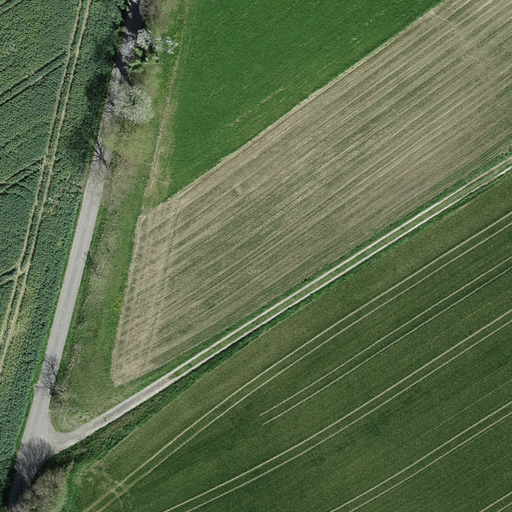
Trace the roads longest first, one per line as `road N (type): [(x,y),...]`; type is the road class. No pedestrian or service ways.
road 1 (track): [(24,465),(511,158)]
road 2 (residential): [(138,0),(14,511)]
